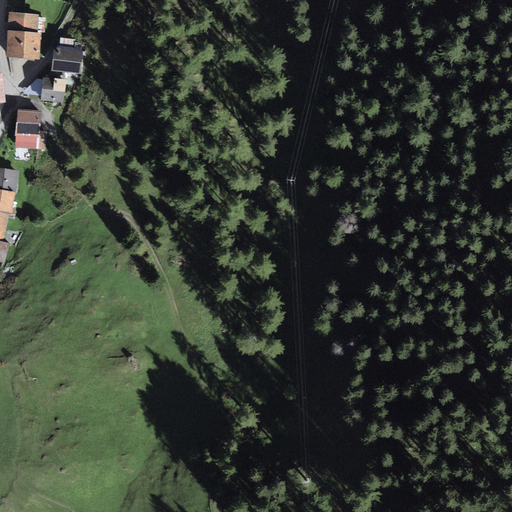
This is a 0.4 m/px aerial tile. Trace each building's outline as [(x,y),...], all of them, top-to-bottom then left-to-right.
[(41,12),(9,11),(7,54),(39,55),(41,12)] [(83,51),(55,46),(51,69),(80,73),(83,51)] [(66,78),(43,76),(41,98),(63,100),(66,78)] [(41,110),(17,108),(15,131),(39,133),(41,110)] [(19,173),(0,169),(0,190),(17,194),(19,173)] [(0,213),(11,216),(15,217),(17,194),(0,190),(0,213)] [(11,216),(0,213),(0,238),(5,240),(11,216)] [(10,247),(0,243),(0,264),(4,265),(10,247)]
